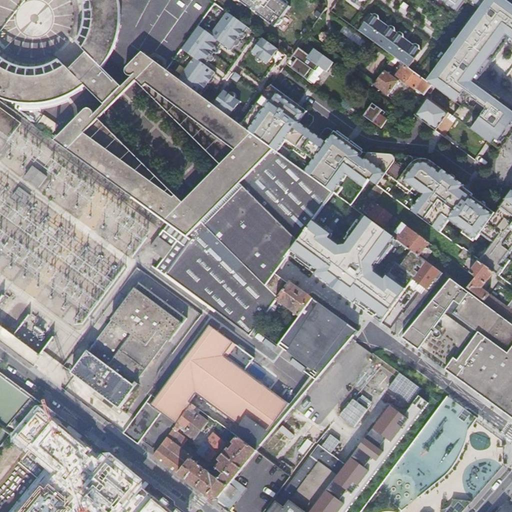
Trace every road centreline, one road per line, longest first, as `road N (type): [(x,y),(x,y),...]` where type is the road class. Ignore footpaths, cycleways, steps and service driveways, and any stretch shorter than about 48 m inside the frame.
road 1 (residential): [(511,433),(291,270)]
road 2 (track): [(304,35),(447,143),(472,177),(511,169)]
road 3 (track): [(472,177),(435,149),(370,139),(279,75)]
road 4 (residential): [(40,383),(210,511)]
